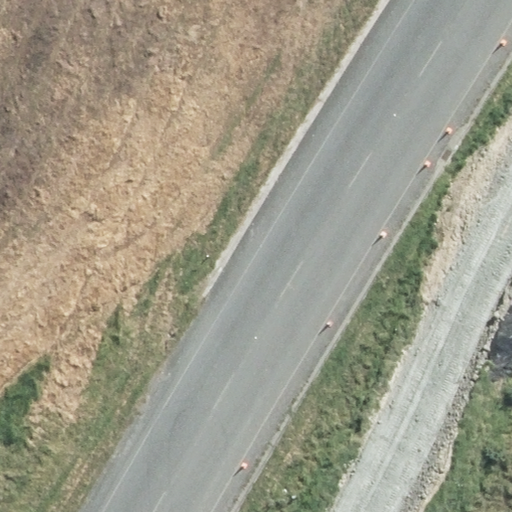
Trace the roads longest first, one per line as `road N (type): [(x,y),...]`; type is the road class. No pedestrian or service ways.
road 1 (unclassified): [(130,511),(452,0)]
road 2 (trunk): [(470,0),(151,511)]
road 3 (trunk): [(30,511),(325,0)]
